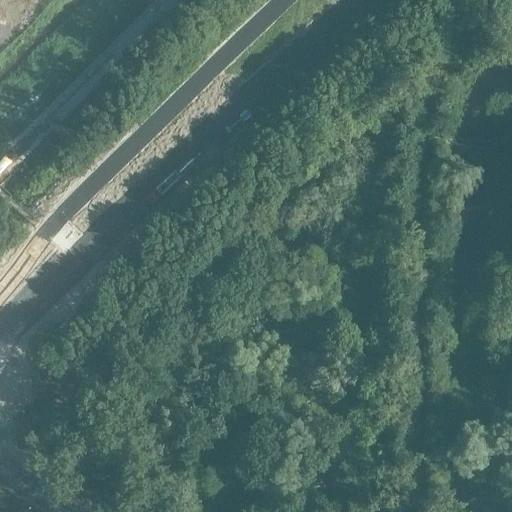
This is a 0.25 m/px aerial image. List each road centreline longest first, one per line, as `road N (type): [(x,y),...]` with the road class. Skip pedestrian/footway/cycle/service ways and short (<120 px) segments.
road 1 (unclassified): [(0,335),(366,0)]
road 2 (unclassified): [(167,0),(0,159)]
